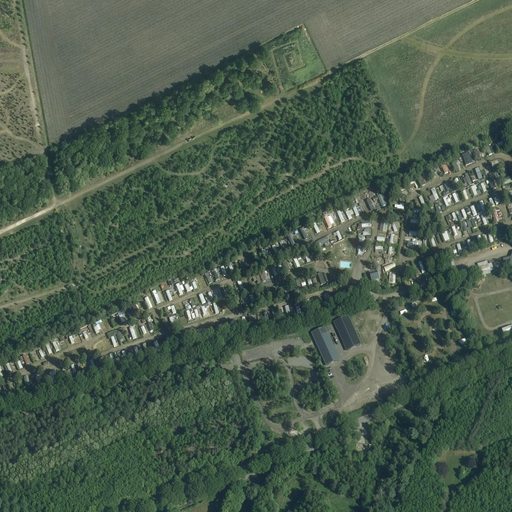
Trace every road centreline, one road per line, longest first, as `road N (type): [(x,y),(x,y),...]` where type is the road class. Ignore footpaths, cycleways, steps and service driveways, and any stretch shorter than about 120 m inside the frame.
road 1 (track): [(0,420),(204,363),(244,367),(266,421),(281,427),(334,407),(368,373),(394,295)]
road 2 (track): [(476,0),(54,203)]
road 3 (tertiary): [(143,511),(511,357)]
road 4 (track): [(281,98),(271,135),(245,176),(201,220),(68,286),(0,307)]
road 5 (track): [(511,249),(401,293),(200,349)]
road 6 (track): [(15,0),(54,203)]
road 7 (track): [(389,154),(413,136),(427,78),(449,44),(511,7)]
road 8 (track): [(156,456),(199,414),(190,395),(169,391),(149,403),(97,409)]
road 9 (track): [(0,470),(124,424),(156,456)]
road 10 (track): [(0,431),(84,477),(103,476),(116,461),(156,456)]
